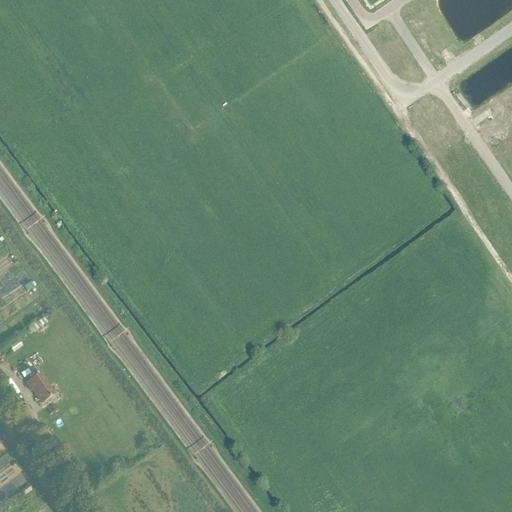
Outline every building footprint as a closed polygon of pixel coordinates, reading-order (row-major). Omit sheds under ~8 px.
[(419,0),(409,5),(421,28),(430,23),(419,0)] [(83,20),(70,29),(74,35),(87,26),(83,20)] [(18,37),(5,47),(9,53),(22,44),(18,37)] [(32,58),(19,67),(23,73),(36,65),(32,58)] [(351,72),(345,76),(354,88),(348,92),(359,108),(370,100),(366,95),(374,90),(358,67),(358,68),(357,66),(350,70),(351,72)] [(113,68),(103,75),(106,79),(116,72),(113,68)] [(45,77),(33,86),(37,92),(50,84),(45,77)] [(511,129),(511,131),(503,138),(511,151),(511,150),(511,117),(506,121),(511,129)] [(166,201),(154,210),(168,231),(181,223),(166,201)] [(27,281),(31,287),(38,282),(34,277),(27,281)] [(48,312),(33,324),(37,329),(52,317),(48,312)] [(54,395),(40,375),(26,384),(31,392),(32,391),(41,404),(54,395)] [(64,451),(49,430),(40,437),(55,458),(64,451)] [(72,491),(79,486),(72,475),(65,479),(72,491)]
